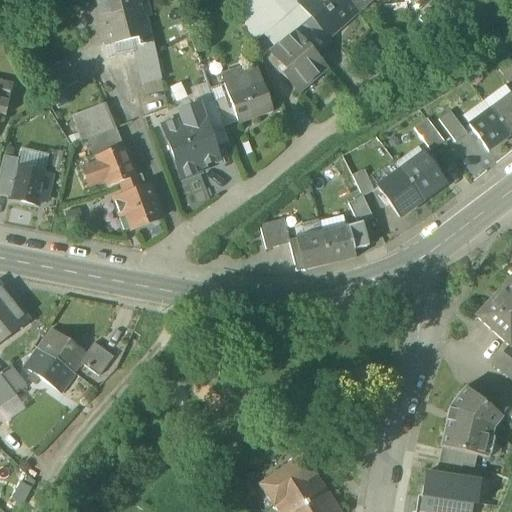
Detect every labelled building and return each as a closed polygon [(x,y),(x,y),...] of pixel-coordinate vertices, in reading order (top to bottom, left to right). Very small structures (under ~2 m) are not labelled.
[(94,0),(99,20),(132,13),(134,22),(147,19),(150,18),(145,0),(94,0)] [(244,0),(236,7),(254,45),(263,37),(271,30),(245,0),(244,0)] [(263,37),(275,50),(276,50),(293,35),(302,27),(303,26),(311,19),(300,5),(295,0),(245,0),(271,30),(263,37)] [(342,23),(355,11),(345,0),(305,0),(300,5),(311,19),(328,39),(344,25),(342,23)] [(345,0),(355,11),(357,14),(373,0),(345,0)] [(342,23),(344,25),(357,14),(355,11),(342,23)] [(152,44),(147,19),(134,22),(132,13),(99,20),(105,48),(133,42),(135,54),(142,86),(161,82),(154,48),(152,45),(152,44)] [(303,28),(323,51),(332,43),(328,39),(311,19),(303,26),(302,27),(303,28)] [(293,35),(314,58),(323,51),(303,28),(302,27),(293,35)] [(283,77),(298,94),(325,71),(314,58),(293,35),(276,50),(284,59),(278,63),(287,73),(283,77)] [(135,54),(133,42),(105,48),(108,61),(135,54)] [(495,67),(509,86),(511,83),(511,67),(507,59),(495,67)] [(34,79),(46,101),(78,84),(66,62),(34,79)] [(237,124),(238,127),(273,114),(259,77),(252,80),(250,75),(243,77),(241,71),(220,78),(223,85),(232,111),(237,124)] [(0,118),(4,120),(12,87),(0,84),(0,118)] [(195,109),(198,108),(213,103),(208,90),(206,85),(189,91),(195,109)] [(213,103),(213,105),(224,101),(229,112),(232,111),(223,85),(208,90),(213,103)] [(511,97),(504,87),(483,103),(491,113),(511,98),(511,97)] [(511,98),(491,113),(509,138),(511,136),(511,97),(511,98)] [(224,101),(213,105),(222,130),(237,124),(232,111),(229,112),(224,101)] [(223,131),(222,130),(213,105),(213,103),(198,108),(208,136),(223,131)] [(470,128),(491,113),(483,103),(462,119),(469,128),(470,127),(470,128)] [(82,143),(88,141),(115,130),(105,105),(71,118),(82,143)] [(167,140),(181,181),(183,181),(183,180),(198,175),(199,175),(197,170),(216,163),(217,163),(213,151),(208,136),(198,108),(195,109),(184,113),(191,132),(188,133),(186,128),(166,135),(168,140),(167,140)] [(191,132),(184,113),(176,116),(178,121),(162,126),(167,140),(168,140),(166,135),(186,128),(188,133),(191,132)] [(489,153),(509,138),(491,113),(470,128),(470,127),(469,128),(489,154),(489,153)] [(438,122),(455,145),(467,137),(450,114),(438,122)] [(414,131),(431,154),(444,144),(427,122),(414,131)] [(123,149),(115,130),(88,141),(95,159),(123,149)] [(228,145),(223,131),(208,136),(213,151),(228,145)] [(95,159),(97,166),(104,183),(106,190),(118,185),(135,179),(123,148),(123,149),(95,159)] [(395,165),(401,174),(423,158),(417,149),(395,165)] [(20,150),(17,163),(15,169),(16,169),(45,176),(50,157),(20,150)] [(423,158),(401,174),(378,191),(399,219),(422,202),(445,185),(425,157),(423,158)] [(0,168),(0,195),(9,198),(16,169),(15,169),(17,163),(2,159),(0,168)] [(369,179),(378,191),(401,174),(395,165),(393,162),(369,179)] [(225,185),(217,163),(216,163),(197,170),(199,175),(206,192),(225,185)] [(89,189),(104,183),(97,166),(82,171),(89,189)] [(9,201),(38,208),(39,201),(43,187),(45,176),(16,169),(9,198),(9,201)] [(352,178),(362,199),(374,194),(364,173),(352,178)] [(43,187),(50,189),(53,178),(45,176),(43,187)] [(118,185),(123,198),(146,190),(141,177),(135,179),(118,185)] [(50,189),(43,187),(39,201),(47,203),(50,189)] [(125,216),(131,232),(161,220),(149,188),(146,190),(123,198),(114,202),(120,218),(125,216)] [(373,221),(362,199),(348,206),(357,225),(358,228),(360,227),(373,221)] [(79,211),(64,213),(67,228),(81,225),(79,211)] [(318,224),(321,235),(322,235),(322,236),(347,230),(346,229),(344,218),(318,224)] [(259,228),(265,252),(289,246),(290,246),(289,244),(284,222),(259,228)] [(294,231),(296,241),(297,241),(321,235),(318,224),(294,231)] [(357,225),(347,229),(348,233),(353,252),(365,249),(360,227),(358,228),(357,225)] [(296,241),(296,242),(303,272),(303,274),(305,273),(329,267),(329,266),(354,260),(354,261),(355,261),(355,260),(353,252),(348,233),(347,229),(346,229),(347,230),(322,236),(322,235),(321,235),(297,241),(296,241)] [(296,274),(303,272),(296,242),(289,244),(290,246),(289,246),(296,274)] [(511,278),(476,319),(508,348),(509,349),(511,347),(511,345),(511,278)] [(0,345),(28,325),(0,289),(0,345)] [(38,350),(37,351),(74,375),(81,365),(87,356),(86,356),(51,331),(37,350),(38,350)] [(81,365),(89,371),(103,352),(94,345),(86,356),(87,356),(81,365)] [(511,377),(511,347),(509,349),(508,348),(493,367),(510,380),(511,377)] [(60,394),(74,375),(37,351),(25,369),(33,374),(28,381),(35,386),(39,379),(60,394)] [(89,371),(99,378),(113,359),(103,352),(89,371)] [(0,375),(0,376),(14,396),(25,388),(10,367),(0,375)] [(0,409),(15,399),(14,396),(0,376),(0,409)] [(469,393),(488,408),(496,399),(477,384),(469,393)] [(477,458),(487,460),(494,430),(502,420),(488,408),(469,393),(465,389),(449,409),(440,449),(442,450),(477,458)] [(15,399),(0,409),(0,422),(3,426),(24,412),(15,399)] [(477,458),(442,450),(436,473),(460,479),(462,467),(474,470),(477,458)] [(274,508),(276,511),(339,511),(316,478),(316,477),(302,457),(258,488),(273,508),(274,508)] [(421,499),(438,502),(435,511),(470,511),(471,507),(476,508),(479,484),(425,476),(421,499)] [(248,483),(229,496),(239,510),(258,497),(248,483)] [(418,498),(415,511),(435,511),(438,502),(421,499),(418,498)]
